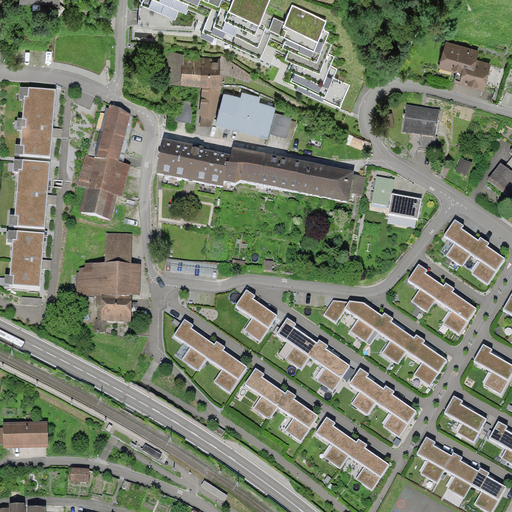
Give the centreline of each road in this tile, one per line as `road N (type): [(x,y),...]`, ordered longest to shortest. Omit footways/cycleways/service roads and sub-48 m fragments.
road 1 (primary): [(0,329),(229,457),(303,511)]
road 2 (residential): [(456,200),(375,291),(243,280),(214,290),(159,278)]
road 3 (residential): [(0,464),(99,465),(193,497),(213,511)]
road 4 (residential): [(388,158),(364,114),(372,93),(386,85),(511,113)]
road 5 (residential): [(159,278),(147,219),(152,123),(114,98)]
